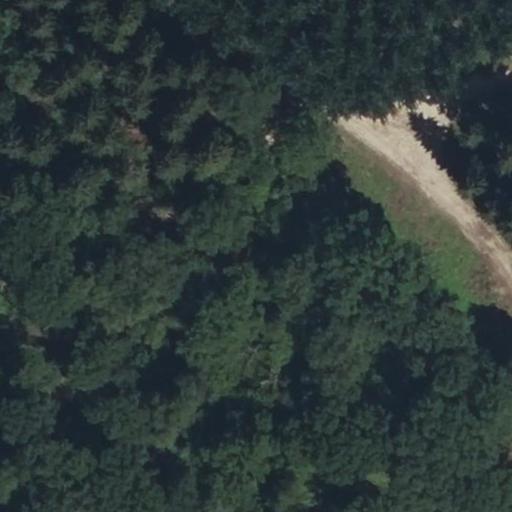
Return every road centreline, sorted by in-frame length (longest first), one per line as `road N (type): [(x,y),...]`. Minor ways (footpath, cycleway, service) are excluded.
road 1 (track): [(511,272),(478,228),(424,186),(160,0)]
road 2 (track): [(294,91),(511,57)]
